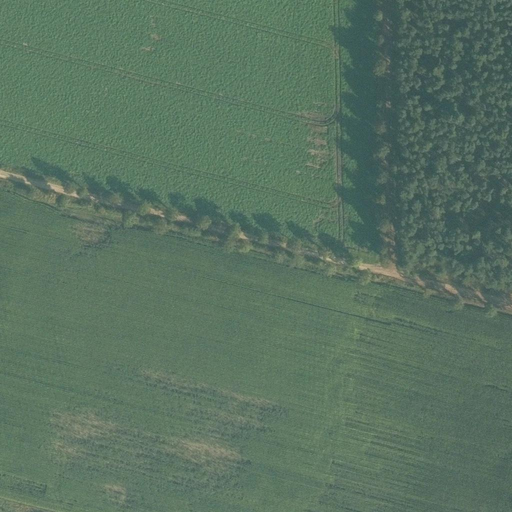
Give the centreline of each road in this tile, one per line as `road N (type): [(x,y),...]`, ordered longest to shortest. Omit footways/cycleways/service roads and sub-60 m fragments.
road 1 (track): [(0,173),(393,275)]
road 2 (track): [(385,0),(393,275)]
road 3 (track): [(393,275),(511,306)]
